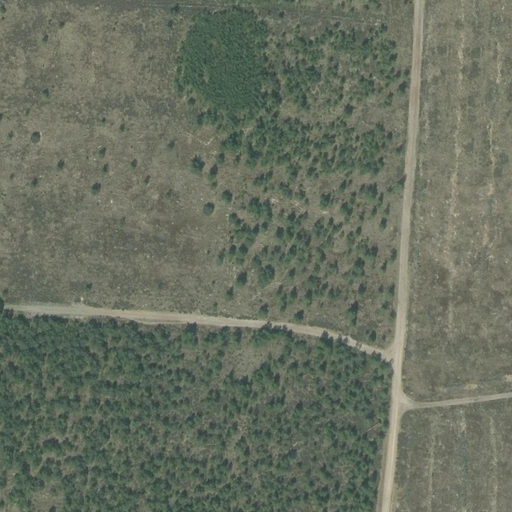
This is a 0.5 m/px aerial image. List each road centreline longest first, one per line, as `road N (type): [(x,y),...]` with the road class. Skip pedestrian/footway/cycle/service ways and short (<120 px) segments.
road 1 (track): [(0,306),(308,330),(396,357)]
road 2 (track): [(417,0),(396,357)]
road 3 (track): [(511,395),(391,408)]
